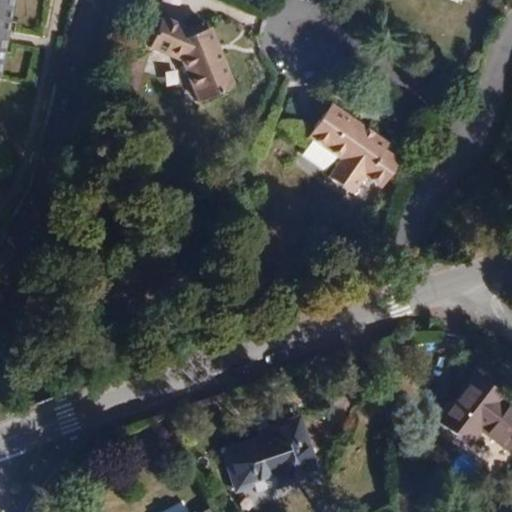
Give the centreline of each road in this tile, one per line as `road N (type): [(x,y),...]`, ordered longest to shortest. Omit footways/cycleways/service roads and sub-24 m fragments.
road 1 (residential): [(0,443),(433,300)]
road 2 (residential): [(96,0),(48,186),(0,282)]
road 3 (residential): [(480,122),(405,215),(433,300)]
road 4 (residential): [(304,46),(480,122)]
